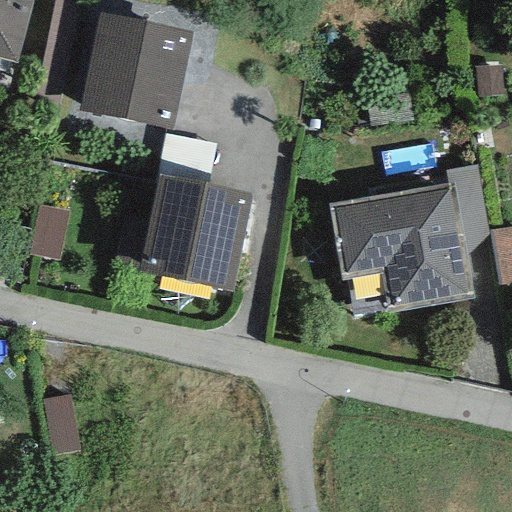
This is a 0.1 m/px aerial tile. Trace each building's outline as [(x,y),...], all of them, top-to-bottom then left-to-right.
[(0,0),(0,57),(16,62),(32,0),(0,0)] [(190,32),(97,14),(79,110),(172,128),(190,32)] [(447,186),(328,205),(341,281),(347,280),(353,315),(393,309),(393,312),(474,299),(466,251),(490,247),(477,166),(445,171),(447,186)] [(251,194),(157,175),(137,270),(231,290),(251,194)] [(66,213),(37,208),(28,255),(57,261),(66,213)] [(511,228),(489,232),(498,285),(511,282),(511,228)] [(69,396),(41,401),(50,456),(79,451),(69,396)]
